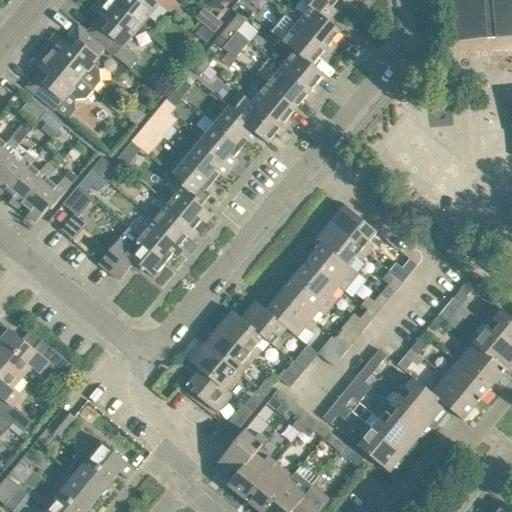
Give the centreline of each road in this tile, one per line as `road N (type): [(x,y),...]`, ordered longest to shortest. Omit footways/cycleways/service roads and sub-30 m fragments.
road 1 (residential): [(31,260),(133,344),(147,350),(159,343),(400,51),(406,0)]
road 2 (residential): [(511,395),(483,430),(442,442),(382,511)]
